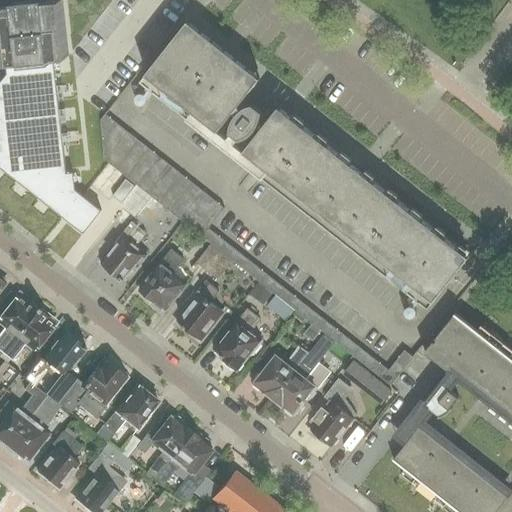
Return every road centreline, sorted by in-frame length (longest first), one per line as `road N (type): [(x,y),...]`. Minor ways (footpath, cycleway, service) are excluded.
road 1 (residential): [(332,501),(0,239)]
road 2 (residential): [(511,205),(256,0)]
road 3 (unknown): [(329,58),(246,149),(228,194)]
